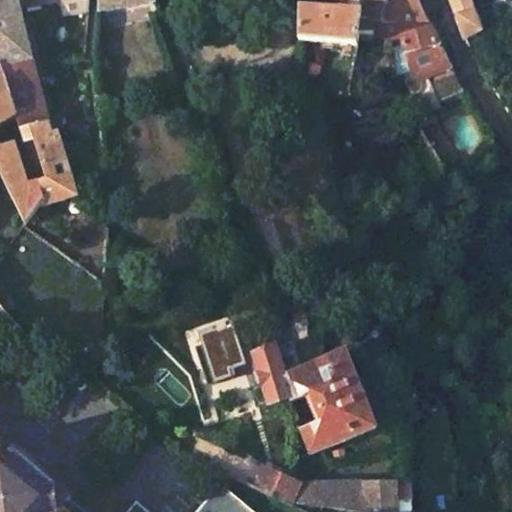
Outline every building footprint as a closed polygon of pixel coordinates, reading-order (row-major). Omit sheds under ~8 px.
[(22,20),(19,10),(17,0),(0,0),(0,67),(32,59),(22,20)] [(17,0),(19,10),(55,3),(67,0),(17,0)] [(89,13),(89,0),(77,0),(78,13),(89,13)] [(107,12),(155,3),(153,0),(100,0),(100,13),(107,12)] [(338,0),(338,11),(361,15),(363,0),(338,0)] [(363,0),(361,15),(361,20),(358,34),(372,35),(372,21),(428,22),(417,0),(363,0)] [(481,30),(468,0),(449,0),(456,17),(464,38),(481,30)] [(300,42),(356,47),(358,34),(361,20),(361,15),(338,11),(331,11),(300,9),(300,42)] [(451,68),(428,22),(372,21),(372,35),(372,52),(392,46),(392,61),(407,56),(416,74),(451,68)] [(49,125),(32,59),(0,67),(16,117),(21,130),(49,125)] [(0,172),(26,224),(43,200),(38,184),(28,187),(15,144),(0,148),(0,126),(16,117),(0,67),(0,172)] [(452,71),(428,81),(436,101),(462,90),(457,81),(452,71)] [(435,120),(420,129),(443,169),(458,161),(435,120)] [(52,136),(49,125),(21,130),(26,145),(35,142),(48,181),(38,184),(43,200),(45,206),(77,197),(57,134),(52,136)] [(35,142),(26,145),(38,184),(48,181),(35,142)] [(135,333),(121,336),(125,355),(134,353),(133,348),(138,348),(135,333)] [(258,337),(220,349),(206,354),(213,377),(227,372),(242,368),(248,388),(263,383),(270,404),(288,398),(281,378),(302,370),(292,342),(272,351),(263,354),(258,337)] [(302,370),(281,378),(288,398),(290,403),(311,394),(323,422),(300,431),(310,455),(376,429),(345,352),(302,370)] [(153,404),(143,416),(158,427),(168,415),(153,404)] [(0,511),(252,511),(220,485),(197,511),(151,511),(137,500),(127,511),(84,511),(73,502),(69,499),(68,500),(39,476),(33,470),(4,447),(3,445),(4,444),(1,442),(0,443),(0,511)] [(294,484),(293,504),(323,508),(346,511),(397,511),(396,484),(294,484)]
